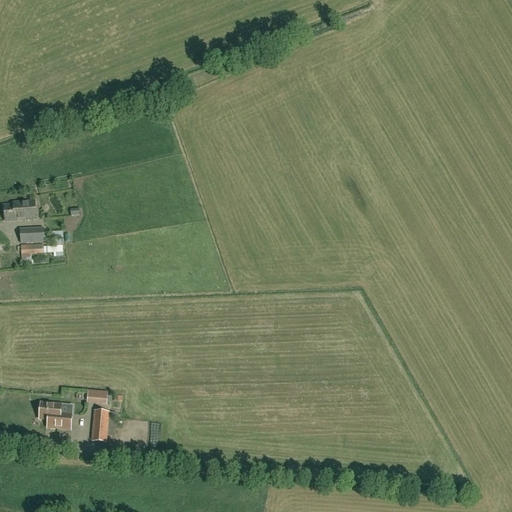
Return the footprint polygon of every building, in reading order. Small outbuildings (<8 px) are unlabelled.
[(5,222),(35,220),(34,202),(16,203),(17,205),(4,206),(5,222)] [(21,245),(45,243),(44,229),(20,231),(21,245)] [(21,247),(21,255),(44,254),(44,252),(62,250),(62,246),(43,248),(43,245),(21,247)] [(88,393),(87,404),(106,404),(106,397),(100,397),(100,393),(88,393)] [(64,405),(41,403),(39,419),(51,420),(51,428),(70,430),(72,415),(63,414),(64,405)] [(105,441),(107,412),(94,411),(91,440),(105,441)]
